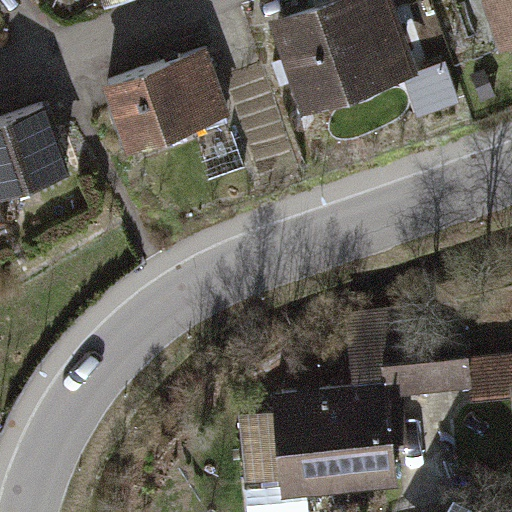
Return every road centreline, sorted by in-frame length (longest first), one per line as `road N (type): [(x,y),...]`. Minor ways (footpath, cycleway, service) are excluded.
road 1 (tertiary): [(24,511),(59,410),(144,316),(210,279),(511,172)]
road 2 (unclassified): [(0,75),(207,0)]
